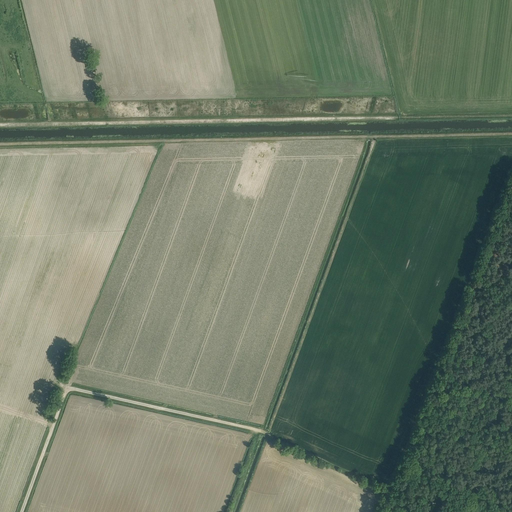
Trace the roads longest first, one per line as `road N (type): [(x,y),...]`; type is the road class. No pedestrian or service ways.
road 1 (track): [(0,143),(511,135)]
road 2 (unclassified): [(21,511),(67,389),(258,430)]
